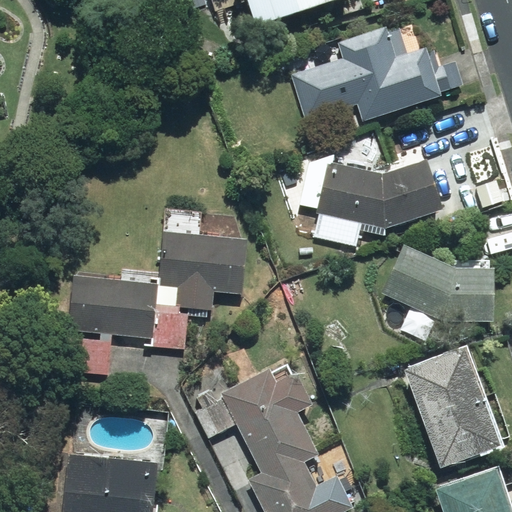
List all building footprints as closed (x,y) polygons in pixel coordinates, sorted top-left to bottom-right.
[(340,0),(241,0),(252,32),(342,2),(340,0)] [(443,103),(429,49),(423,50),(415,23),(387,31),(334,45),(339,63),(290,76),(300,115),(338,105),(339,111),(357,107),(362,125),(443,103)] [(380,177),(329,164),(316,215),(310,239),(355,250),(361,227),(382,232),(438,217),(423,165),(380,177)] [(166,235),(160,235),(158,288),(176,289),(176,311),(213,313),(214,294),(241,295),(243,242),(225,241),(226,231),(197,230),(198,212),(167,211),(166,235)] [(452,270),(402,245),(382,297),(434,322),(490,325),(493,272),(452,270)] [(187,316),(156,315),(152,315),(153,283),(107,281),(107,274),(80,273),(80,280),(69,279),(66,331),(66,340),(64,373),(109,375),(111,335),(156,337),(155,350),(185,351),(187,316)] [(464,348),(401,370),(437,471),(499,449),(464,348)] [(267,374),(219,395),(221,400),(195,412),(207,439),(237,426),(260,479),(250,483),(263,511),(349,511),(334,478),(313,487),(303,465),(316,459),(296,416),(309,410),(292,374),(271,384),(267,374)] [(151,511),(155,462),(67,455),(63,511),(151,511)] [(504,511),(491,472),(432,491),(439,511),(504,511)]
